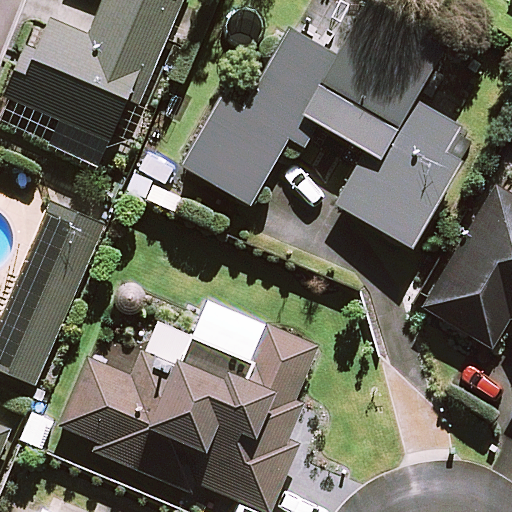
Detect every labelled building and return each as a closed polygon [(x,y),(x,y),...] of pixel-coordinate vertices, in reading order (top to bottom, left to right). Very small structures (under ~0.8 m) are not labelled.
[(103,0),(89,35),(49,19),(6,127),(103,166),(127,106),(136,109),(179,0),(103,0)] [(447,41),(375,0),(367,0),(336,54),(289,27),(244,107),(222,94),(182,164),(250,203),(288,137),(304,146),(318,122),(366,149),(335,202),(411,245),(474,135),(413,99),(447,41)] [(511,194),(495,185),(423,305),(493,347),(510,319),(511,319),(511,194)] [(104,223),(52,200),(0,319),(0,367),(34,383),(104,223)] [(150,305),(152,298),(151,290),(148,283),(143,278),(136,274),(129,273),(122,274),(115,277),(110,282),(106,288),(105,296),(105,303),(108,310),(113,315),(120,319),(127,320),(135,319),(141,316),(147,311),(150,305)] [(317,346),(268,326),(246,379),(155,342),(139,379),(87,358),(60,424),(96,439),(92,449),(192,490),(195,480),(266,509),(308,405),(295,400),(317,346)] [(0,450),(8,429),(0,425),(0,450)]
